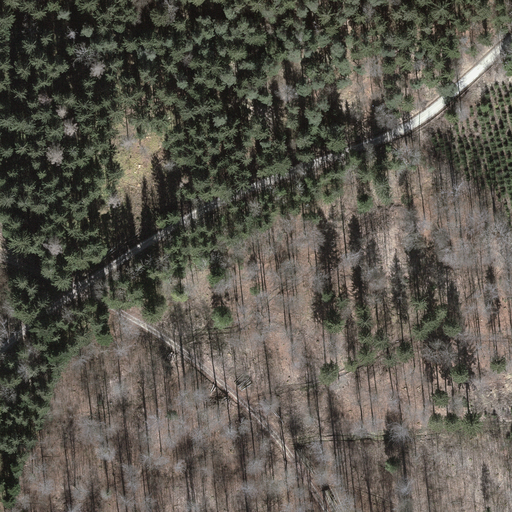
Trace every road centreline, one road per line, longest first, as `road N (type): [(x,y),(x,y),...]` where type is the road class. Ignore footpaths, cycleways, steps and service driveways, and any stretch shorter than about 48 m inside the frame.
road 1 (track): [(511,41),(421,119),(231,194),(75,288),(0,351)]
road 2 (track): [(0,256),(103,300),(193,355),(280,433),(329,511)]
